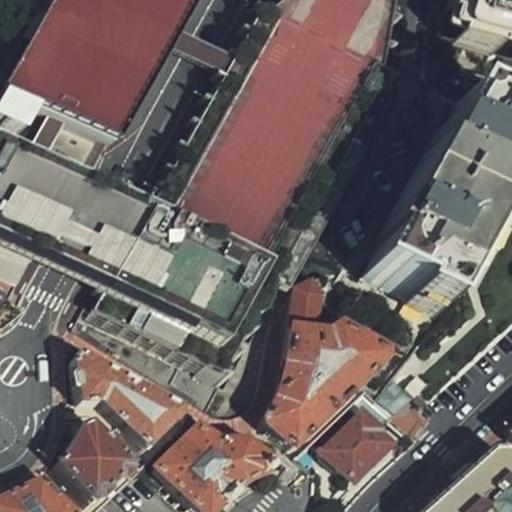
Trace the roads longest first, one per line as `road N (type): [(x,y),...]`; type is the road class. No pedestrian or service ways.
road 1 (residential): [(115,184),(11,369)]
road 2 (residential): [(115,184),(215,0)]
road 3 (tertiary): [(372,511),(511,377)]
